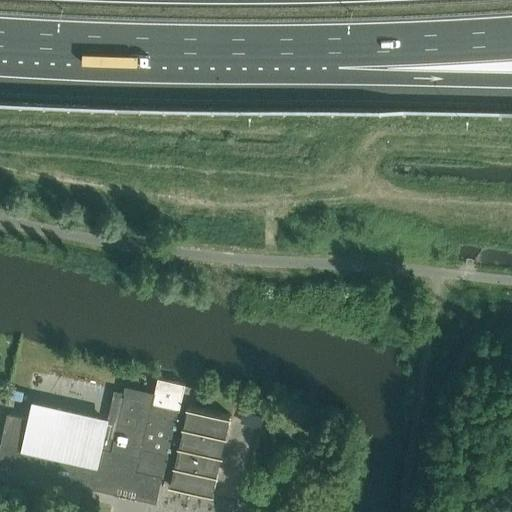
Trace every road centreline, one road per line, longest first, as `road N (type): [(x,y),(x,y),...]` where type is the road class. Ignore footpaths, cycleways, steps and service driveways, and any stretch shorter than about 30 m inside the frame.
road 1 (motorway): [(0,40),(337,45)]
road 2 (motorway): [(337,45),(511,78)]
road 3 (motorway): [(337,45),(511,39)]
